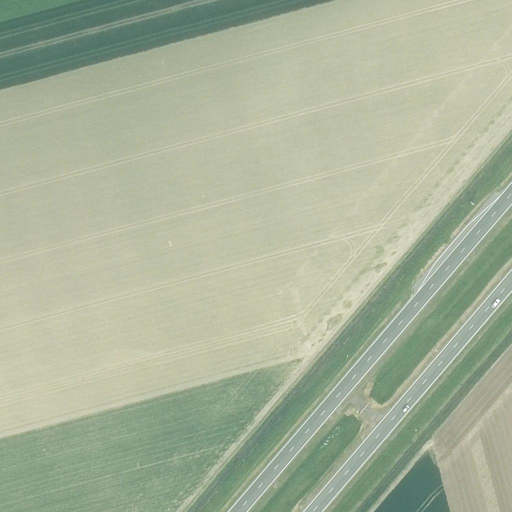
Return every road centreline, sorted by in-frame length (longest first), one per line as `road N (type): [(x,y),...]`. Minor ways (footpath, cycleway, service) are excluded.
road 1 (trunk): [(511,192),(238,511)]
road 2 (trunk): [(313,511),(511,280)]
